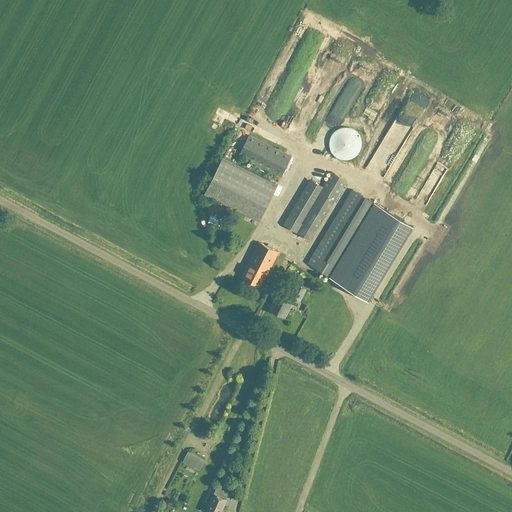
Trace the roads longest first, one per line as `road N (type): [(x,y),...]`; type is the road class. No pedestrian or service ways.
road 1 (unclassified): [(511,474),(0,201)]
road 2 (track): [(243,331),(152,511)]
